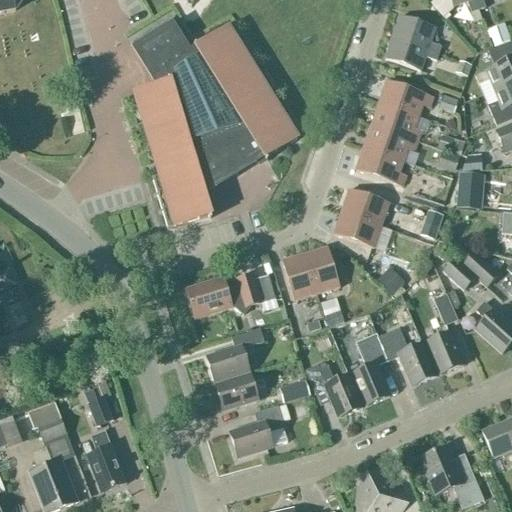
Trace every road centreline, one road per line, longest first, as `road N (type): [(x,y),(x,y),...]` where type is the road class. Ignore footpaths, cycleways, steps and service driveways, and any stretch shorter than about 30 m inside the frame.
road 1 (residential): [(114,286),(298,234),(379,0)]
road 2 (residential): [(183,504),(311,471),(511,386)]
road 3 (residential): [(47,218),(75,189),(128,174),(103,92),(117,61),(92,0)]
road 4 (tertiary): [(183,504),(144,358),(114,286)]
